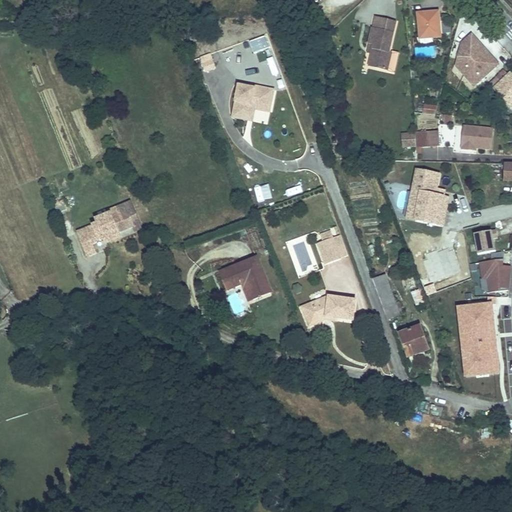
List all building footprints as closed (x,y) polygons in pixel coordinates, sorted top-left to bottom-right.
[(439,11),(419,13),(421,38),(441,36),(440,23),(439,11)] [(390,51),(397,21),(376,16),(374,26),(373,26),(369,43),(370,43),(369,47),(374,48),(371,57),(378,59),(376,67),(388,70),(392,52),(390,51)] [(456,66),(474,86),(499,64),(472,34),(462,43),(456,66)] [(255,54),(270,48),(265,36),(251,42),(255,54)] [(238,71),(251,66),(246,52),(233,57),(238,71)] [(258,57),(262,74),(276,70),(273,54),(258,57)] [(212,55),(203,59),(208,73),(218,70),(212,55)] [(378,59),(371,57),(369,65),(376,67),(378,59)] [(229,73),(235,70),(230,59),(224,62),(229,73)] [(479,94),(478,95),(486,103),(498,91),(507,99),(505,101),(511,108),(511,73),(511,75),(506,69),(499,76),(479,94)] [(234,120),(250,124),(254,104),(273,109),(276,92),(241,84),(234,120)] [(254,104),(250,124),(255,125),(257,112),(272,115),(273,109),(254,104)] [(423,104),(423,114),(437,115),(437,105),(423,104)] [(464,149),(474,150),(474,147),(479,148),(492,148),(493,139),(494,129),(466,126),(464,149)] [(439,131),(417,133),(419,147),(440,145),(439,131)] [(403,149),(417,148),(416,133),(402,133),(403,149)] [(420,169),(415,191),(423,193),(417,219),(439,223),(445,197),(436,195),(437,189),(441,174),(420,169)] [(297,177),(282,180),(284,195),(300,192),(297,177)] [(259,186),(252,189),(258,204),(265,201),(259,186)] [(446,190),(437,189),(436,195),(445,197),(446,190)] [(423,193),(415,191),(409,217),(417,219),(423,193)] [(445,197),(439,223),(444,224),(450,198),(445,197)] [(140,227),(129,200),(113,206),(114,209),(116,214),(126,209),(132,224),(134,229),(140,227)] [(132,224),(126,209),(116,214),(114,209),(93,217),(95,222),(75,229),(81,244),(90,241),(102,236),(104,241),(119,235),(117,230),(132,224)] [(491,232),(474,235),(478,255),(495,252),(491,232)] [(342,260),(349,258),(345,246),(342,237),(334,240),(332,233),(321,237),(324,244),(319,245),(327,267),(342,261),(342,260)] [(90,241),(81,244),(85,254),(93,250),(90,241)] [(490,292),(510,290),(511,267),(511,266),(504,267),(505,252),(492,254),(492,261),(480,262),(483,279),(488,278),(490,292)] [(226,289),(241,283),(245,281),(253,299),(271,292),(256,257),(238,264),(219,271),(226,289)] [(374,280),(381,299),(394,294),(387,275),(374,280)] [(429,277),(420,280),(427,295),(435,291),(429,277)] [(245,281),(241,283),(248,301),(253,299),(245,281)] [(394,294),(381,299),(388,319),(402,314),(394,294)] [(311,328),(327,322),(328,318),(339,320),(354,322),(357,303),(328,298),(312,305),(303,308),(303,309),(311,328)] [(492,305),(460,309),(468,377),(500,373),(498,353),(487,354),(483,323),(494,321),(492,305)] [(494,321),(483,323),(487,354),(498,353),(494,321)] [(421,326),(401,333),(409,356),(429,349),(421,326)] [(424,356),(413,359),(415,366),(426,363),(424,356)]
